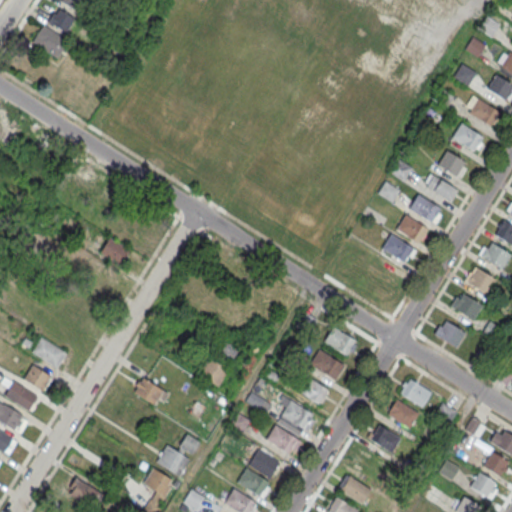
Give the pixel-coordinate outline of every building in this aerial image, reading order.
[(85,0),(59,0),(59,1),(77,12),(85,0)] [(75,19),(59,8),(56,14),(53,13),(47,22),(66,33),(75,19)] [(338,52),(355,61),(367,38),(377,43),(390,18),(373,9),(361,32),(352,27),(338,52)] [(486,15),(500,24),(492,37),(478,28),(486,15)] [(67,41),(43,25),(32,42),(56,58),(67,41)] [(471,35),(486,44),(478,57),(463,48),(471,35)] [(511,53),(509,52),(500,66),(511,74),(511,53)] [(461,63),(476,72),(467,85),(453,76),(461,63)] [(511,85),(495,75),(486,89),(505,101),(511,87),(511,85)] [(477,98),(468,113),(487,125),(496,110),(477,98)] [(460,123),(451,137),(470,149),(479,135),(460,123)] [(436,165),(445,150),(464,162),(462,166),(466,168),(459,179),(436,165)] [(397,158),(412,167),(404,180),(389,171),(397,158)] [(99,178),(79,164),(69,179),(89,193),(99,178)] [(433,173),(425,186),(451,201),(458,189),(433,173)] [(385,180),(400,189),(391,202),(377,192),(385,180)] [(417,194),(440,208),(437,213),(440,215),(434,224),(430,222),(408,209),(417,194)] [(511,203),(509,202),(503,211),(511,216),(511,203)] [(404,214),(427,229),(418,243),(395,229),(404,214)] [(511,225),(504,220),(501,225),(498,223),(496,227),(498,228),(494,235),(511,245),(511,225)] [(390,234),(412,249),(403,262),(380,249),(390,234)] [(120,265),(130,249),(110,236),(99,252),(120,265)] [(510,255),(491,243),(487,249),(482,246),(476,255),(501,270),(510,255)] [(359,266),(378,276),(367,296),(383,305),(403,268),(368,249),(359,266)] [(495,280),(474,267),(470,273),(469,272),(463,280),(486,295),(495,280)] [(246,284),(224,293),(234,320),(257,312),(246,284)] [(481,306),(462,293),(458,299),(455,297),(449,306),(472,320),(481,306)] [(490,293),(503,301),(498,310),(484,302),(490,293)] [(313,318),(305,312),(298,322),(307,328),(313,318)] [(464,333),(445,321),(441,327),(438,325),(433,334),(455,348),(464,333)] [(489,321),(501,329),(493,341),(481,333),(489,321)] [(323,340),(333,325),(354,339),(345,353),(323,340)] [(31,351),(40,336),(65,352),(56,367),(31,351)] [(216,353),(230,363),(238,352),(224,342),(216,353)] [(480,346),(492,354),(484,366),(472,358),(480,346)] [(313,365),(323,351),(344,364),(335,379),(313,365)] [(218,386),(229,370),(207,355),(196,372),(218,386)] [(22,379),(42,392),(52,377),(31,364),(22,379)] [(501,367),(511,373),(511,375),(505,386),(493,379),(501,367)] [(297,390),(306,375),(328,389),(319,403),(297,390)] [(132,392),(156,405),(165,390),(141,376),(132,392)] [(400,394),(409,379),(430,392),(421,407),(400,394)] [(4,395),(13,380),(37,395),(28,410),(4,395)] [(280,414),(290,399),(311,413),(302,427),(280,414)] [(386,415),(395,400),(417,413),(408,428),(386,415)] [(0,421),(0,402),(2,404),(3,403),(23,415),(22,416),(28,420),(20,433),(0,421)] [(440,402),(455,411),(446,425),(432,416),(440,402)] [(472,417),(484,425),(476,437),(464,430),(472,417)] [(265,438),(274,424),(296,437),(287,452),(265,438)] [(369,440),(378,425),(400,438),(391,453),(369,440)] [(0,449),(0,428),(13,437),(4,452),(0,449)] [(489,442),(495,432),(500,435),(503,431),(511,436),(511,454),(511,456),(489,442)] [(166,443),(155,461),(178,475),(189,458),(181,453),(184,449),(191,454),(200,442),(186,433),(178,445),(179,446),(176,450),(166,443)] [(248,463),(257,449),(279,462),(270,477),(248,463)] [(482,466),(491,451),(507,462),(498,476),(482,466)] [(446,460),(458,468),(450,480),(438,473),(446,460)] [(156,511),(175,481),(152,467),(142,483),(154,490),(142,511),(143,511),(156,511)] [(236,481),(246,467),(267,480),(258,495),(236,481)] [(469,487),(478,472),(499,485),(490,500),(469,487)] [(340,490),(350,475),(371,488),(362,503),(340,490)] [(67,492),(89,506),(97,493),(75,479),(67,492)] [(238,511),(223,502),(233,488),(254,501),(247,511),(238,511)] [(183,500),(189,490),(202,499),(196,508),(183,500)] [(331,511),(328,510),(337,496),(359,509),(357,511),(331,511)] [(454,511),(463,497),(485,510),(483,511),(454,511)]
